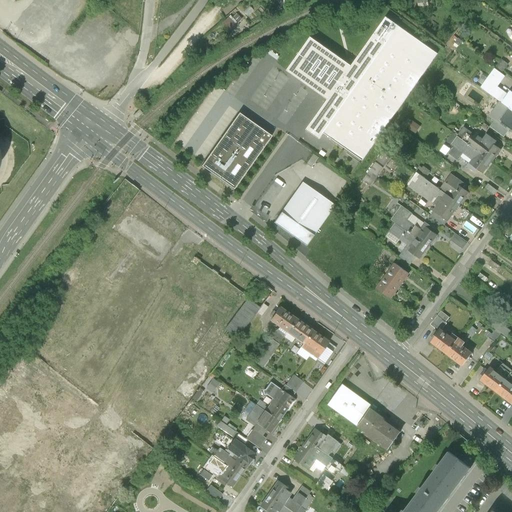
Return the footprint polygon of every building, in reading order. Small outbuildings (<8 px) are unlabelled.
[(352,66),(311,37),(287,71),(327,100),(306,130),(320,139),(324,133),(362,160),(438,54),(386,18),(352,66)] [(501,61),(495,69),(502,74),(508,66),(501,61)] [(504,76),(502,74),(495,69),(488,79),(497,85),(504,76)] [(492,102),(505,112),(509,107),(511,102),(511,96),(505,92),(504,94),(496,88),(490,97),(494,99),(492,102)] [(511,127),(511,109),(509,107),(505,112),(504,114),(501,112),(497,116),(504,122),(503,124),(507,127),(509,124),(511,127)] [(270,137),(239,114),(201,166),(233,188),(270,137)] [(464,128),(458,136),(492,162),(501,150),(493,145),(497,140),(487,132),(482,138),(478,135),(476,137),(464,128)] [(483,173),(492,162),(458,136),(452,144),(455,146),(448,155),(457,161),(464,153),(472,159),(466,167),(475,174),(478,169),(483,173)] [(376,160),(383,166),(389,158),(382,152),(376,160)] [(361,180),(369,186),(382,167),(374,162),(361,180)] [(419,167),(416,172),(424,178),(429,170),(424,166),(422,169),(419,167)] [(407,183),(437,204),(445,193),(439,188),(424,178),(416,172),(407,183)] [(450,173),(439,188),(445,193),(459,203),(467,192),(461,187),(464,183),(450,173)] [(335,206),(303,183),(274,223),(306,246),(335,206)] [(484,189),(493,196),(496,191),(487,184),(484,189)] [(459,203),(445,193),(437,204),(434,209),(447,219),(459,203)] [(394,222),(417,238),(425,227),(422,225),(419,228),(407,220),(412,213),(400,205),(390,219),(394,222)] [(443,225),(447,219),(434,209),(430,215),(443,225)] [(424,221),(422,225),(425,227),(430,231),(432,227),(424,221)] [(409,265),(416,256),(408,250),(417,238),(394,222),(384,236),(395,244),(399,238),(407,244),(398,257),(409,265)] [(430,231),(425,227),(417,238),(428,246),(436,235),(430,231)] [(454,233),(449,240),(462,249),(467,242),(454,233)] [(428,246),(417,238),(408,250),(416,256),(419,258),(428,246)] [(487,265),(496,272),(500,267),(491,261),(487,265)] [(394,264),(385,276),(400,287),(408,275),(394,264)] [(391,299),(400,287),(385,276),(376,288),(391,299)] [(223,328),(226,330),(235,338),(255,312),(262,303),(268,296),(262,291),(255,299),(249,295),(223,328)] [(267,307),(262,303),(255,312),(260,316),(267,307)] [(269,318),(288,332),(297,319),(278,306),(269,318)] [(441,311),(430,324),(439,331),(441,329),(446,323),(445,323),(449,318),(441,311)] [(288,332),(303,342),(312,330),(297,319),(288,332)] [(491,326),(495,329),(501,333),(507,338),(511,332),(495,320),(491,326)] [(430,342),(446,354),(456,342),(441,329),(439,331),(430,342)] [(494,343),(501,333),(495,329),(488,339),(494,343)] [(232,342),(235,338),(226,330),(223,335),(232,342)] [(328,341),(312,330),(303,342),(300,347),(316,358),(324,347),(328,341)] [(269,337),(252,361),(261,367),(278,344),(269,337)] [(471,354),(456,342),(446,354),(461,367),(471,354)] [(332,352),(324,347),(316,358),(324,364),(332,352)] [(481,379),(496,391),(506,379),(490,367),(481,379)] [(285,386),(295,393),(303,382),(293,375),(285,386)] [(214,378),(208,387),(215,392),(221,382),(214,378)] [(511,384),(506,379),(496,391),(511,403),(511,384)] [(270,404),(265,411),(279,421),(294,399),(292,398),(280,390),(270,382),(265,390),(262,390),(263,395),(266,394),(272,399),(269,403),(270,404)] [(292,398),(295,393),(285,386),(284,385),(280,390),(292,398)] [(370,407),(341,385),(326,406),(355,427),(367,410),(370,407)] [(254,426),(252,429),(261,436),(265,430),(270,434),(279,421),(265,411),(256,404),(245,420),(254,426)] [(318,410),(315,415),(325,422),(329,417),(318,410)] [(400,433),(367,410),(355,427),(388,450),(400,433)] [(222,421),(219,426),(235,434),(238,429),(222,421)] [(314,428),(305,440),(318,449),(324,442),(322,440),(325,436),(314,428)] [(265,439),(261,436),(252,429),(245,439),(247,440),(258,448),(265,439)] [(412,442),(409,446),(418,453),(421,448),(423,449),(428,442),(419,435),(413,443),(412,442)] [(323,453),(330,458),(340,465),(344,460),(332,452),(338,443),(333,439),(323,453)] [(207,452),(222,463),(239,475),(248,464),(233,454),(231,457),(218,447),(219,445),(212,440),(209,444),(211,446),(207,452)] [(254,453),(258,448),(247,440),(243,446),(254,453)] [(317,464),(322,468),(326,462),(330,458),(323,453),(318,449),(305,440),(291,459),(307,470),(308,468),(312,471),(317,464)] [(449,452),(431,475),(453,491),(470,468),(449,452)] [(330,458),(326,462),(337,470),(346,476),(349,472),(340,465),(330,458)] [(333,476),(337,470),(326,462),(322,468),(333,476)] [(231,488),(239,475),(222,463),(216,470),(219,472),(215,479),(223,485),(224,483),(231,488)] [(211,476),(202,470),(199,475),(207,481),(211,476)] [(321,474),(314,484),(324,491),(331,481),(321,474)] [(433,511),(436,511),(453,491),(431,475),(414,498),(433,511)] [(511,486),(506,481),(499,490),(511,500),(511,486)] [(274,483),(266,494),(280,504),(286,496),(288,492),(274,483)] [(286,496),(280,504),(291,511),(302,511),(312,499),(307,495),(309,492),(300,486),(291,499),(286,496)] [(274,511),(276,510),(280,504),(266,494),(258,506),(267,511),(274,511)] [(433,511),(414,498),(403,511),(433,511)]
